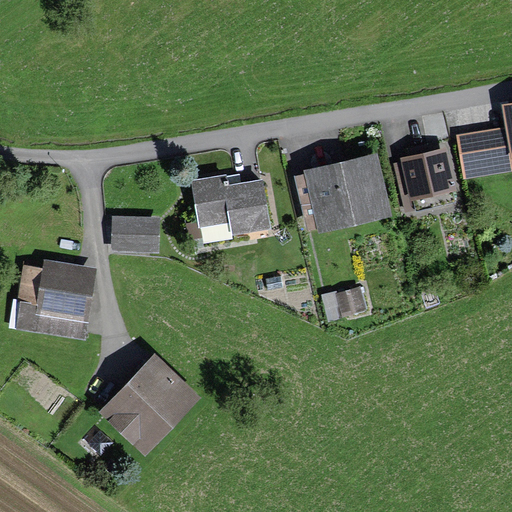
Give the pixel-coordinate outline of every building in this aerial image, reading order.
[(511,102),(501,104),(505,127),(455,136),(462,180),(511,171),(511,102)] [(412,155),(399,158),(404,179),(397,181),(403,209),(413,207),(415,213),(456,203),(453,192),(457,191),(446,147),(429,151),(427,144),(411,148),(412,155)] [(307,231),(317,229),(318,234),(392,216),(377,153),(303,171),(304,174),(294,176),(307,231)] [(270,230),(262,179),(241,183),(239,173),(190,181),(197,222),(185,223),(190,250),(250,240),(249,233),(270,230)] [(159,217),(111,216),(111,252),(158,253),(159,217)] [(96,268),(43,260),(42,268),(22,265),(17,300),(20,300),(16,329),(85,340),(96,268)] [(358,287),(338,293),(344,314),(364,308),(358,287)] [(342,317),(336,292),(323,296),(329,321),(342,317)] [(145,457),(201,398),(153,354),(98,413),(145,457)]
